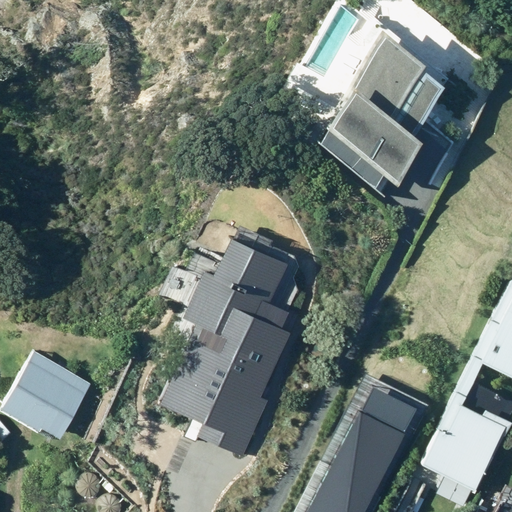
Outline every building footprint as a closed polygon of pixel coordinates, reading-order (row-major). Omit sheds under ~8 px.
[(444,79),(378,27),(315,140),(382,197),(444,79)] [(158,390),(195,405),(187,424),(239,445),(293,316),(260,302),(286,238),(230,215),(213,256),(202,251),(182,300),(193,305),(158,390)] [(511,285),(508,284),(419,467),(472,493),(503,428),(460,407),(480,368),(511,383),(511,285)] [(88,387),(29,354),(0,405),(0,416),(34,436),(36,432),(56,444),(88,387)] [(301,511),(356,511),(413,393),(369,372),(301,511)] [(0,441),(9,434),(0,423),(0,441)]
